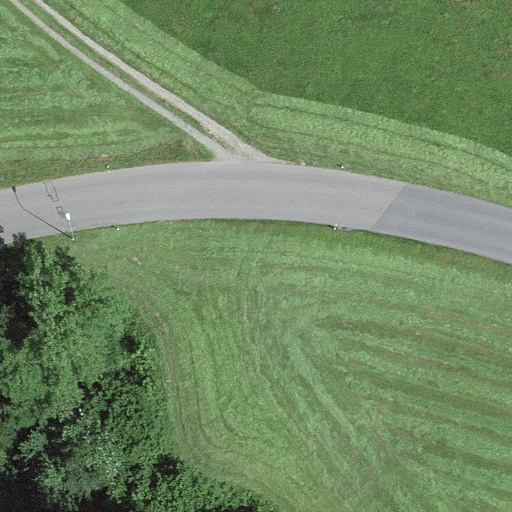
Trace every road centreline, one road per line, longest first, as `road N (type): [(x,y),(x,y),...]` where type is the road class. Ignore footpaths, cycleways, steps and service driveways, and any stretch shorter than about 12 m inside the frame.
road 1 (tertiary): [(511,234),(266,186),(121,193),(0,219)]
road 2 (track): [(266,186),(218,141),(26,0)]
